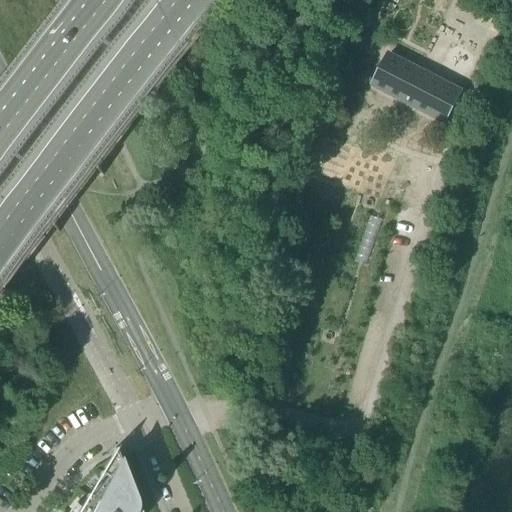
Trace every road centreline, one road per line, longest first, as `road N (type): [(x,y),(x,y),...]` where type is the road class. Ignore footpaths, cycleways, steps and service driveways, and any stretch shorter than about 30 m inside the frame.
road 1 (primary): [(0,240),(185,0)]
road 2 (primary): [(108,0),(0,141)]
road 3 (residential): [(18,511),(86,438),(139,413)]
road 4 (residential): [(221,511),(169,400)]
